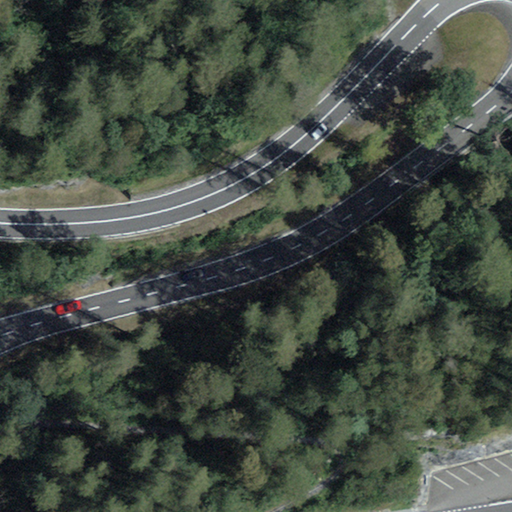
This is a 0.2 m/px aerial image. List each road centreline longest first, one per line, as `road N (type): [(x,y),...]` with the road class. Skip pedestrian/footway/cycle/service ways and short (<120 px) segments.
road 1 (primary): [(511,89),(318,234),(262,259),(0,336)]
road 2 (primary): [(0,222),(96,222),(181,205),(262,166),(443,0)]
